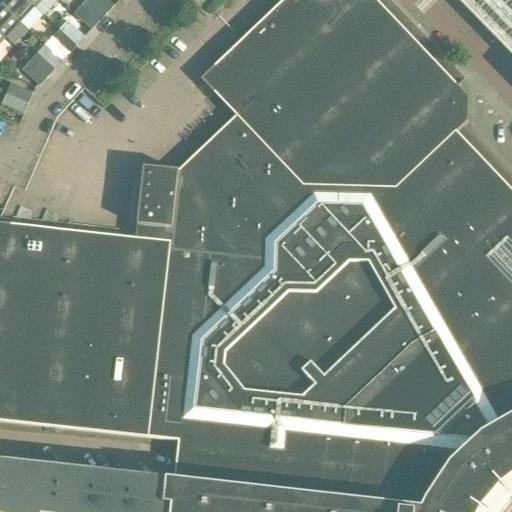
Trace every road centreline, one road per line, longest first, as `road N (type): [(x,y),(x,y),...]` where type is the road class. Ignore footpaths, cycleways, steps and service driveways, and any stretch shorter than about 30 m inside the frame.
road 1 (unknown): [(244,0),(88,167)]
road 2 (unclassified): [(511,93),(423,0)]
